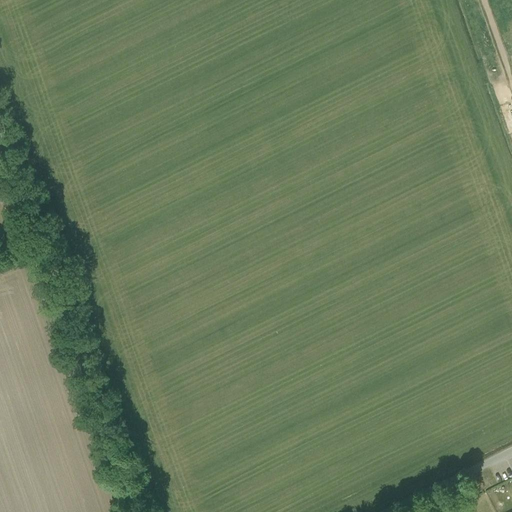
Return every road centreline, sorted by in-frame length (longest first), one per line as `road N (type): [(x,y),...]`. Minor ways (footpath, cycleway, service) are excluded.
road 1 (unclassified): [(132,511),(0,139)]
road 2 (unclassified): [(385,511),(511,450)]
